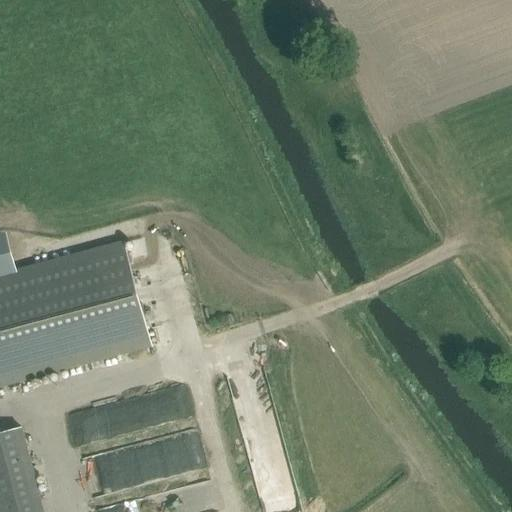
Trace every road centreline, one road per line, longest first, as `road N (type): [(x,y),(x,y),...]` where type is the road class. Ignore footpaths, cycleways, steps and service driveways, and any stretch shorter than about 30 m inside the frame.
road 1 (track): [(342,304),(495,511)]
road 2 (track): [(213,342),(342,304),(453,252)]
